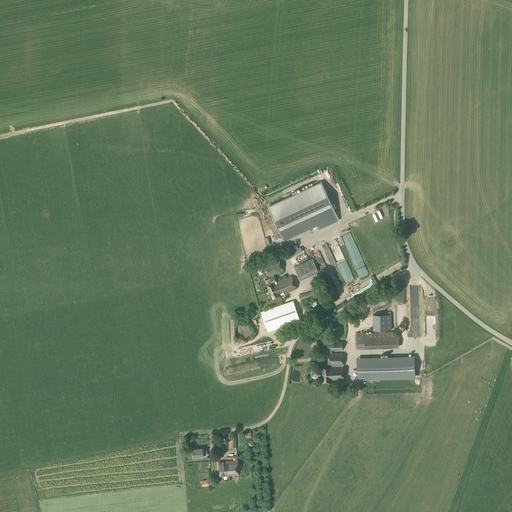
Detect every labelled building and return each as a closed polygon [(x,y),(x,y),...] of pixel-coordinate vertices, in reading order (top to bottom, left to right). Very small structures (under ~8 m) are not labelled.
[(321,181),(268,206),(284,241),(317,226),(318,230),(339,220),(321,181)] [(292,251),(294,256),(302,252),(300,247),(292,251)] [(300,281),(318,272),(312,259),(294,267),(300,281)] [(276,282),(273,275),(283,270),(278,260),(264,266),(268,277),(271,283),(267,285),(273,299),(281,296),(297,289),(291,276),(276,282)] [(301,302),(319,296),(317,289),(299,295),(301,302)] [(268,332),(300,321),(293,301),(261,312),(268,332)] [(402,312),(397,313),(400,325),(405,323),(402,312)] [(242,341),(244,341),(245,340),(246,340),(247,339),(248,338),(249,337),(250,336),(250,334),(251,333),(251,332),(250,330),(250,329),(249,328),(248,327),(247,326),(246,325),(245,325),(243,324),(242,324),(241,325),(239,325),(238,326),(237,326),(236,327),(235,329),(235,330),(234,331),(234,332),(234,334),(235,335),(235,336),(236,338),(237,339),(238,339),(239,340),(241,340),(242,341)] [(356,349),(398,348),(398,331),(356,333),(356,349)] [(332,353),(331,350),(342,350),(342,342),(328,342),(328,350),(328,366),(321,366),(322,382),(331,382),(331,380),(344,380),(343,353),(332,353)] [(414,360),(368,362),(369,379),(415,378),(414,360)] [(203,450),(202,449),(192,449),(193,458),(203,457),(203,455),(207,455),(207,450),(203,450)] [(229,479),(229,476),(238,476),(237,458),(233,458),(233,461),(218,462),(219,477),(226,476),(227,479),(229,479)]
